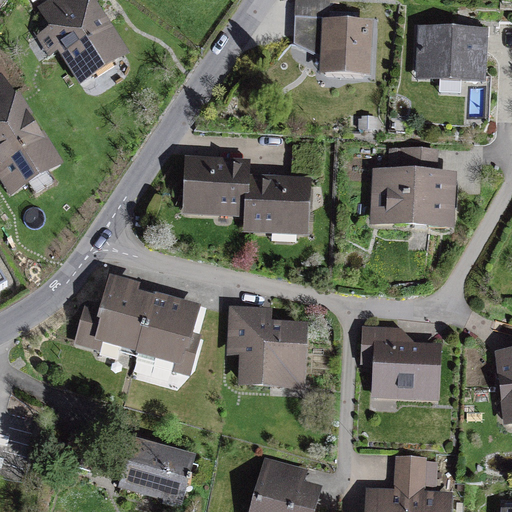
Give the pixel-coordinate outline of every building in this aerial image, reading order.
[(51,32),(81,80),(121,55),(90,8),(87,10),(80,0),(60,0),(43,11),(55,30),(51,32)] [(298,19),(297,35),(328,37),(326,73),(366,75),(368,27),(328,25),(328,20),(298,19)] [(421,30),(419,75),(441,75),(441,93),(461,93),(461,76),(484,77),(485,32),(421,30)] [(0,168),(4,166),(16,186),(54,162),(2,82),(0,82),(0,168)] [(293,146),(291,176),(321,177),(323,148),(293,146)] [(381,177),(379,211),(375,211),(374,223),(449,226),(452,181),(430,179),(431,168),(435,169),(436,154),(405,152),(405,167),(416,168),(416,179),(381,177)] [(191,167),(189,200),(202,201),(202,210),(241,212),(243,169),(191,167)] [(252,185),(250,228),(303,230),(305,187),(252,185)] [(138,353),(153,300),(136,295),(137,291),(113,284),(104,317),(93,314),(86,318),(81,338),(84,345),(101,350),(103,345),(137,355),(138,355),(138,353)] [(138,353),(138,355),(137,363),(172,373),(173,369),(183,372),(189,368),(193,354),(190,348),(185,346),(195,312),(153,300),(138,353)] [(244,351),(243,385),(285,387),(286,372),(301,373),(303,330),(260,328),(261,315),(233,313),(231,350),(244,351)] [(364,334),(363,356),(378,357),(376,388),(397,389),(397,395),(429,397),(430,374),(436,375),(437,352),(396,350),(397,333),(367,332),(364,334)] [(511,358),(500,360),(508,420),(511,419),(511,358)] [(74,432),(65,465),(123,480),(120,489),(181,506),(187,485),(190,485),(192,479),(189,478),(194,461),(133,444),(128,460),(100,452),(103,440),(74,432)] [(445,511),(446,503),(422,501),(422,486),(434,487),(435,464),(424,464),(424,461),(398,460),(396,500),(371,499),(370,511),(445,511)] [(267,464),(253,511),(311,511),(315,501),(298,496),(304,474),(267,464)]
